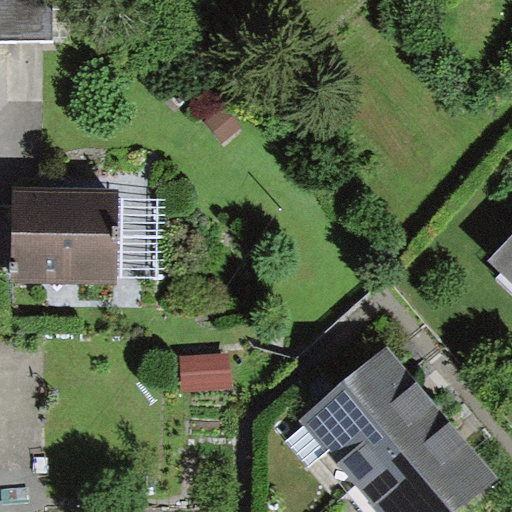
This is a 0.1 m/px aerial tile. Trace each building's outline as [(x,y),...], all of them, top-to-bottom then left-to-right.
[(0,0),(0,38),(60,38),(59,0),(0,0)] [(229,142),(248,126),(229,104),(210,121),(229,142)] [(14,278),(118,280),(120,194),(15,192),(14,278)] [(511,229),(487,255),(503,270),(497,277),(511,291),(511,229)] [(387,347),(298,420),(377,511),(459,511),(499,478),(461,434),(425,392),(387,347)] [(228,353),(181,356),(183,391),(230,388),(228,353)]
